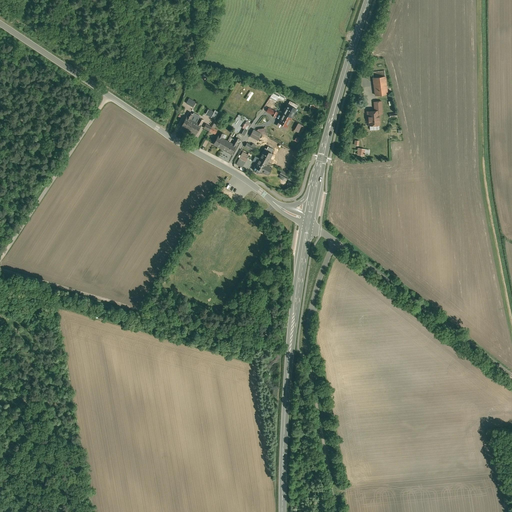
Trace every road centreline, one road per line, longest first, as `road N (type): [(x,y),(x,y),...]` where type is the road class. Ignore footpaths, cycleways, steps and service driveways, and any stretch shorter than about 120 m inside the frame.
road 1 (unclassified): [(276,204),(0,22)]
road 2 (track): [(0,269),(280,346)]
road 3 (secondary): [(308,222),(291,348),(284,511)]
road 4 (unclassified): [(511,372),(336,242)]
road 5 (secondary): [(368,0),(317,177)]
